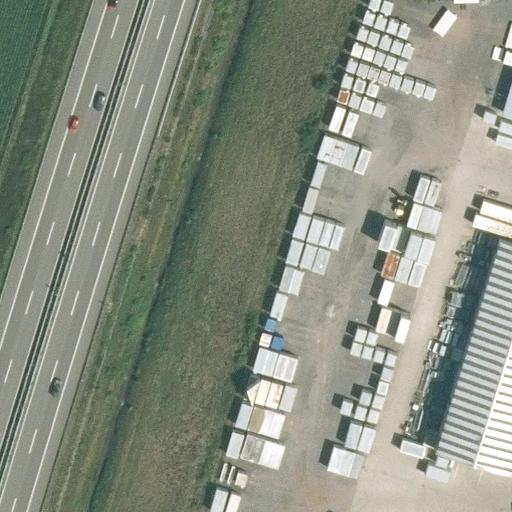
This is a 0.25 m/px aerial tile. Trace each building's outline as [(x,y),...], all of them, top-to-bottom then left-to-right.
[(511,241),(479,232),(422,430),(502,453),(511,417),(511,241)] [(309,493),(343,501),(350,475),(358,477),(371,425),(329,415),(309,493)] [(272,470),(280,446),(229,429),(221,453),(272,470)] [(223,457),(215,481),(259,495),(267,472),(223,457)] [(207,510),(216,511),(242,511),(247,494),(212,487),(207,510)]
